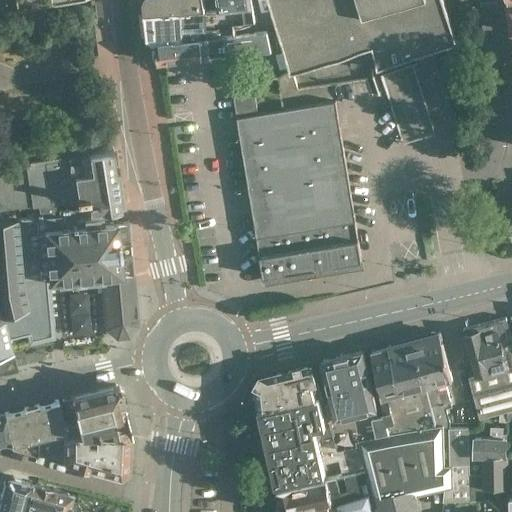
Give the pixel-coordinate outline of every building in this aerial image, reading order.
[(14,0),(16,9),(69,0),(14,0)] [(145,11),(181,10),(207,8),(205,0),(143,0),(145,11)] [(374,46),(375,49),(378,60),(380,65),(421,53),(422,55),(434,51),(433,49),(458,41),(445,0),(269,0),(278,30),(290,73),(374,46)] [(207,8),(181,10),(145,11),(149,36),(155,41),(160,40),(224,36),(236,35),(234,24),(254,21),(253,7),(254,7),(254,5),(236,7),(219,8),(207,8)] [(44,21),(42,6),(19,10),(22,25),(44,21)] [(224,36),(227,56),(272,51),(268,31),(236,35),(224,36)] [(158,63),(227,56),(224,36),(160,40),(161,45),(156,45),(158,63)] [(378,60),(375,49),(349,57),(353,68),(378,60)] [(254,85),(232,89),(237,113),(258,109),(254,85)] [(262,275),(362,259),(336,100),(237,117),(262,275)] [(121,209),(112,146),(88,149),(89,150),(26,161),(26,162),(0,166),(0,208),(88,198),(89,211),(121,209)] [(57,215),(0,220),(0,323),(5,323),(9,338),(27,333),(30,342),(54,336),(49,282),(58,281),(58,278),(67,277),(68,281),(75,285),(82,284),(87,279),(86,275),(90,275),(91,283),(104,282),(108,326),(118,335),(129,334),(137,325),(128,220),(117,221),(116,213),(94,216),(94,217),(75,219),(73,204),(56,205),(57,215)] [(511,408),(511,339),(506,317),(464,328),(477,375),(469,377),(479,418),(511,408)] [(0,356),(13,353),(9,338),(5,323),(0,323),(0,356)] [(470,464),(470,455),(468,427),(451,428),(446,408),(453,406),(452,401),(446,381),(452,380),(440,332),(415,338),(437,424),(444,423),(446,465),(470,464)] [(415,338),(388,345),(390,354),(374,357),(381,384),(390,382),(391,388),(380,391),(386,418),(389,432),(437,424),(415,338)] [(364,349),(322,359),(331,398),(337,396),(338,400),(327,403),(331,421),(329,421),(337,450),(358,446),(361,446),(358,437),(365,436),(389,432),(386,418),(380,419),(374,391),(368,393),(367,389),(373,388),(364,349)] [(317,397),(314,386),(319,384),(313,361),(263,373),(256,384),(259,408),(275,484),(325,473),(322,461),(337,457),(341,474),(364,469),(358,446),(337,450),(329,421),(325,422),(321,402),(320,396),(317,397)] [(106,409),(123,404),(120,389),(121,387),(116,384),(70,395),(77,423),(107,415),(106,409)] [(37,437),(65,431),(58,399),(4,412),(3,412),(9,438),(11,438),(12,443),(37,451),(37,437)] [(124,409),(123,404),(106,409),(107,415),(77,423),(80,434),(129,433),(131,433),(130,426),(124,409)] [(3,412),(2,413),(0,413),(0,440),(9,438),(3,412)] [(361,446),(367,469),(373,492),(374,495),(378,511),(422,511),(419,495),(445,489),(444,501),(472,499),(470,464),(446,465),(444,423),(437,424),(389,432),(365,436),(358,437),(361,446)] [(476,436),(476,455),(507,454),(505,426),(491,426),(491,435),(476,436)] [(107,455),(128,455),(129,433),(80,434),(71,434),(65,431),(37,437),(37,451),(42,452),(42,445),(60,449),(102,449),(107,455)] [(127,469),(128,455),(107,455),(102,449),(60,449),(42,445),(42,452),(64,459),(119,474),(127,469)] [(476,455),(470,455),(470,464),(472,499),(485,499),(486,499),(486,488),(509,486),(507,454),(476,455)] [(332,502),(336,501),(367,493),(373,492),(367,469),(327,478),(277,489),(281,511),(283,511),(332,500),(332,502)] [(21,511),(31,480),(10,474),(4,477),(0,492),(0,511),(21,511)] [(66,490),(31,480),(21,511),(78,511),(80,506),(78,503),(69,500),(71,496),(66,490)] [(371,511),(367,493),(336,501),(336,502),(338,511),(371,511)] [(500,511),(500,510),(488,499),(486,499),(485,499),(486,511),(479,511),(500,511)] [(297,511),(338,511),(336,502),(297,511)]
